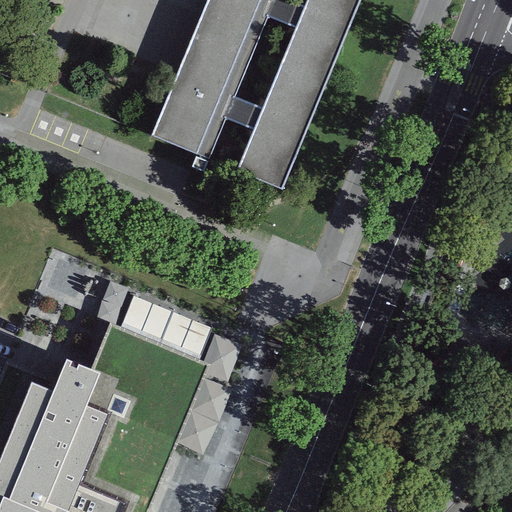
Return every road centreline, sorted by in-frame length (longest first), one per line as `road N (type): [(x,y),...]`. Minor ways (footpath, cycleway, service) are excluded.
road 1 (primary): [(483,14),(289,511)]
road 2 (residential): [(415,511),(511,414)]
